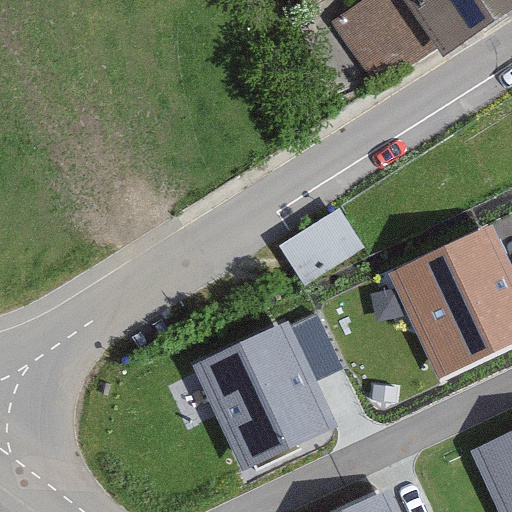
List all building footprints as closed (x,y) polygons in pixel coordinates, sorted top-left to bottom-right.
[(445,62),(511,16),(511,0),(352,0),(329,15),(360,56),(445,62)] [(340,208),(280,246),(306,287),(366,249),(340,208)] [(511,269),(491,225),(388,274),(439,382),(511,347),(511,269)] [(317,313),(290,326),(317,382),(344,369),(317,313)] [(288,321),(191,366),(240,474),(338,427),(317,382),(290,326),(288,321)] [(511,511),(511,431),(470,451),(499,511),(511,511)] [(401,511),(392,490),(344,511),(401,511)]
